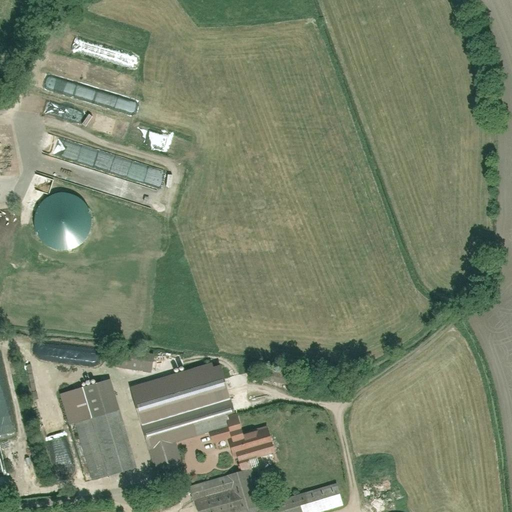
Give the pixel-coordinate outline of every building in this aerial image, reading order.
[(16,143),(0,145),(0,160),(2,174),(20,171),(16,143)] [(40,172),(56,177),(61,162),(46,156),(40,172)] [(124,353),(118,352),(115,367),(153,373),(156,353),(124,348),(124,353)] [(212,364),(131,389),(158,477),(184,469),(176,444),(239,425),(221,366),(213,368),(212,364)] [(92,482),(136,469),(110,381),(61,395),(70,426),(75,425),(92,482)] [(271,428),(231,439),(239,465),(278,454),(271,428)] [(336,511),(347,509),(339,482),(262,505),(252,472),(193,489),(199,511),(336,511)]
